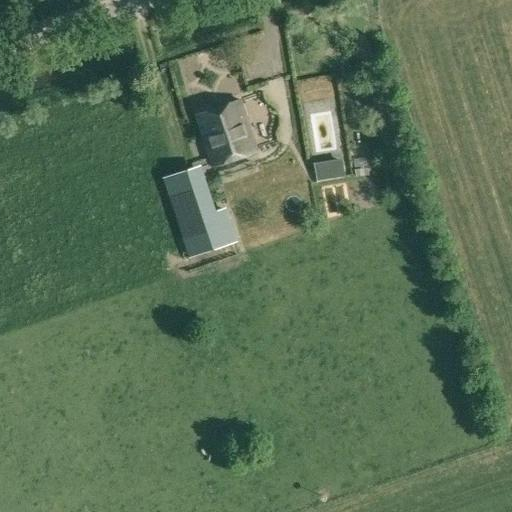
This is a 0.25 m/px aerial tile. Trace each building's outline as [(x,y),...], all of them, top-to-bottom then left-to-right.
[(282,79),(280,51),(248,52),(249,80),(282,79)] [(316,95),(317,113),(337,112),(337,95),(316,95)] [(197,114),(214,165),(258,150),(241,99),(197,114)] [(340,113),(318,115),(326,179),(347,176),(340,113)] [(166,177),(192,257),(234,242),(224,213),(213,217),(196,167),(166,177)]
